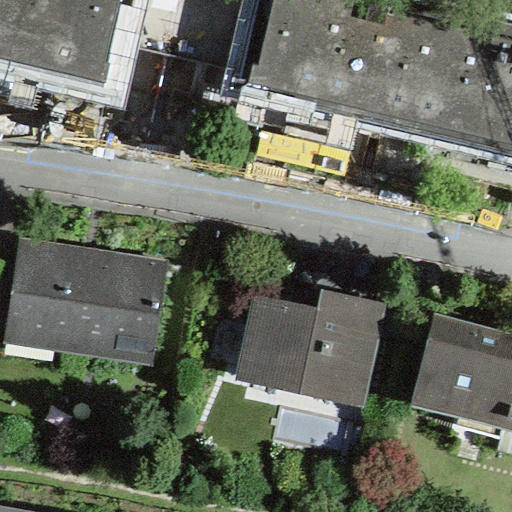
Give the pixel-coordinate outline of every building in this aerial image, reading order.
[(511,17),(435,0),(0,0),(0,49),(35,58),(115,76),(125,35),(214,56),(215,50),(241,56),(237,71),(511,135),(511,17)] [(45,243),(19,239),(7,318),(58,326),(55,341),(153,356),(167,261),(45,243)] [(246,366),(358,390),(377,301),(338,293),(334,310),(307,304),(261,294),(246,366)] [(462,402),(511,414),(511,333),(467,321),(439,314),(418,396),(461,407),(462,402)] [(52,511),(0,502),(0,511),(52,511)]
